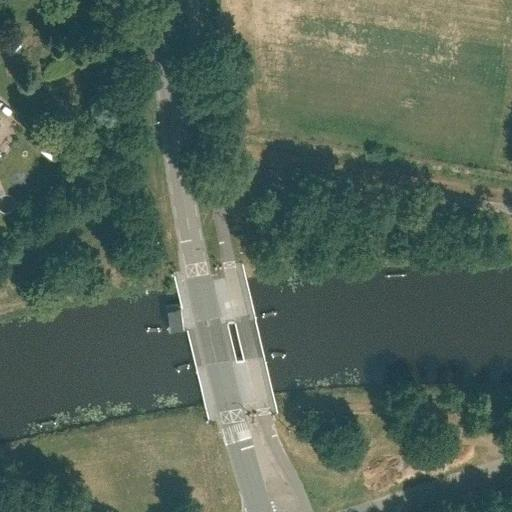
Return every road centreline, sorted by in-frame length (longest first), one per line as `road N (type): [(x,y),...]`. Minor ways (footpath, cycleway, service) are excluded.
road 1 (tertiary): [(262,511),(195,269),(162,0)]
road 2 (unclassified): [(371,511),(511,467)]
